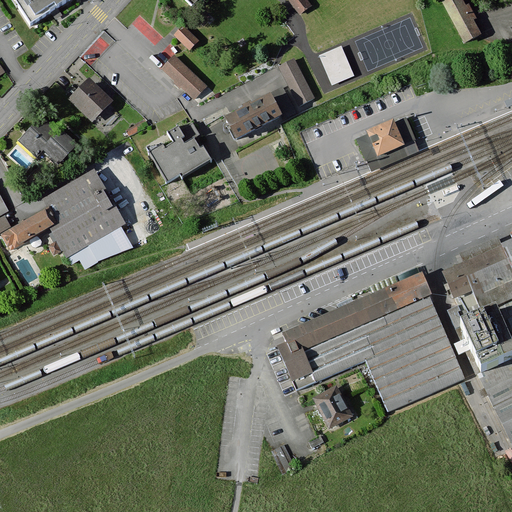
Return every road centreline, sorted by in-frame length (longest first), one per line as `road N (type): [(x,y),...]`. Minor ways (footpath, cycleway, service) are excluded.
road 1 (residential): [(511,217),(197,351)]
road 2 (residential): [(102,9),(213,145)]
